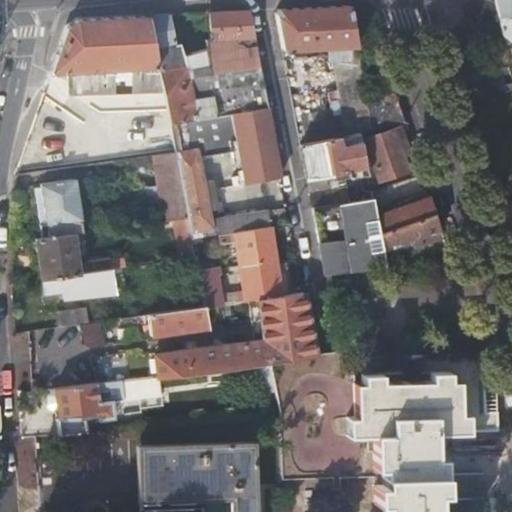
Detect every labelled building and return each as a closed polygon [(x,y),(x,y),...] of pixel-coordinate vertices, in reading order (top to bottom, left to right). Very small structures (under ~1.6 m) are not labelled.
[(463,20),(457,0),(424,0),(432,29),(463,20)] [(494,0),(457,0),(463,20),(468,38),(501,32),(494,0)] [(511,0),(494,0),(501,32),(511,41),(511,0)] [(349,4),(277,7),(275,11),(281,47),(329,46),(357,44),(349,4)] [(249,9),(209,11),(211,30),(218,30),(218,38),(236,37),(254,36),(249,9)] [(169,13),(148,14),(157,63),(158,68),(187,64),(180,50),(176,50),(175,44),(169,13)] [(157,63),(148,14),(76,17),(65,26),(50,69),(68,68),(103,66),(157,63)] [(463,20),(432,29),(448,86),(479,77),(468,38),(463,20)] [(511,41),(501,32),(509,66),(510,72),(511,71),(511,41)] [(257,48),(254,36),(236,37),(238,49),(247,50),(253,49),(257,48)] [(206,40),(207,49),(208,53),(203,53),(204,63),(194,64),(196,72),(241,65),(238,49),(236,37),(218,38),(211,39),(206,40)] [(180,43),(175,44),(176,50),(180,50),(187,64),(189,73),(196,72),(194,64),(204,63),(203,53),(208,53),(207,49),(184,54),(180,43)] [(357,44),(329,46),(329,60),(335,61),(360,57),(357,44)] [(263,80),(257,48),(253,49),(247,50),(238,49),(241,65),(196,72),(189,73),(193,92),(214,89),(263,80)] [(367,100),(360,57),(335,61),(347,133),(359,131),(372,129),(367,100)] [(158,68),(157,63),(103,66),(104,91),(163,89),(158,68)] [(187,64),(158,68),(163,89),(168,121),(217,114),(214,89),(193,92),(189,73),(187,64)] [(103,66),(68,68),(68,91),(104,91),(103,66)] [(263,80),(214,89),(217,114),(268,107),(263,80)] [(404,123),(393,91),(367,100),(372,129),(404,123)] [(217,114),(168,121),(174,151),(181,190),(186,217),(189,232),(213,228),(211,217),(198,152),(238,145),(245,182),(281,176),(268,107),(217,114)] [(301,116),(306,142),(345,135),(340,108),(301,116)] [(142,126),(147,154),(151,154),(174,151),(168,121),(142,126)] [(395,128),(364,139),(378,184),(412,172),(395,128)] [(306,142),(299,143),(306,178),(347,169),(365,166),(359,131),(347,133),(345,135),(306,142)] [(174,151),(151,154),(158,194),(181,190),(174,151)] [(349,176),(367,174),(365,166),(347,169),(349,176)] [(421,175),(371,191),(372,200),(374,215),(382,213),(428,195),(421,175)] [(38,221),(40,237),(72,232),(81,231),(75,179),(39,183),(44,220),(38,221)] [(186,217),(181,190),(158,194),(162,220),(174,219),(186,217)] [(434,212),(428,195),(382,213),(374,215),(378,233),(434,212)] [(374,215),(372,200),(312,209),(322,276),(326,276),(385,270),(383,258),(378,233),(374,215)] [(511,201),(495,204),(511,255),(511,201)] [(213,228),(189,232),(190,235),(210,232),(221,231),(229,230),(235,229),(270,224),(267,209),(211,217),(213,228)] [(439,227),(434,212),(378,233),(383,258),(401,253),(414,249),(409,238),(439,227)] [(189,232),(186,217),(174,219),(181,259),(194,258),(192,248),(190,235),(189,232)] [(275,260),(270,224),(235,229),(229,230),(221,231),(222,242),(236,240),(239,265),(275,260)] [(444,240),(439,227),(409,238),(414,249),(414,251),(418,250),(444,240)] [(35,237),(41,278),(42,277),(78,273),(72,232),(40,237),(35,237)] [(450,259),(444,240),(418,250),(422,262),(450,259)] [(201,246),(192,248),(194,258),(196,269),(206,268),(203,248),(201,246)] [(401,253),(383,258),(385,270),(404,263),(401,253)] [(275,260),(239,265),(244,294),(238,295),(239,300),(245,299),(257,298),(280,295),(277,278),(275,265),(275,260)] [(275,265),(277,278),(286,277),(285,264),(275,265)] [(213,267),(206,268),(196,269),(203,304),(203,305),(221,302),(213,267)] [(123,275),(122,268),(112,269),(113,276),(123,275)] [(78,273),(42,277),(44,294),(114,284),(113,276),(112,269),(106,269),(84,272),(78,273)] [(211,344),(203,305),(149,313),(151,333),(170,331),(172,349),(154,351),(157,375),(269,361),(314,356),(303,292),(280,295),(257,298),(264,337),(240,340),(211,344)] [(232,301),(240,340),(264,337),(257,298),(245,299),(239,300),(232,301)] [(58,325),(84,322),(82,307),(56,311),(58,325)] [(112,320),(82,324),(85,346),(115,342),(112,320)] [(481,351),(411,354),(412,377),(427,377),(428,368),(446,368),(446,376),(455,376),(456,410),(464,409),(464,428),(496,427),(495,407),(483,407),(481,351)] [(427,377),(412,377),(378,377),(377,370),(361,371),(361,378),(352,378),(353,412),(354,430),(369,429),(370,463),(378,463),(378,480),(371,480),(371,499),(379,499),(378,511),(433,511),(433,489),(432,453),(431,429),(456,428),(456,410),(455,376),(446,376),(446,368),(428,368),(427,377)] [(275,392),(272,377),(260,379),(263,394),(275,392)] [(55,387),(58,432),(85,430),(84,423),(89,423),(92,419),(112,417),(111,405),(111,402),(122,401),(120,379),(55,387)] [(456,428),(464,428),(464,409),(456,410),(456,428)] [(354,430),(353,412),(345,412),(345,430),(354,430)] [(245,446),(247,511),(252,511),(249,438),(134,445),(135,506),(197,504),(196,511),(202,511),(201,491),(163,493),(162,469),(144,469),(143,448),(243,444),(245,446)] [(202,511),(247,511),(245,446),(243,444),(143,448),(144,469),(162,469),(163,493),(201,491),(202,511)] [(441,452),(432,453),(433,489),(442,489),(441,452)]
